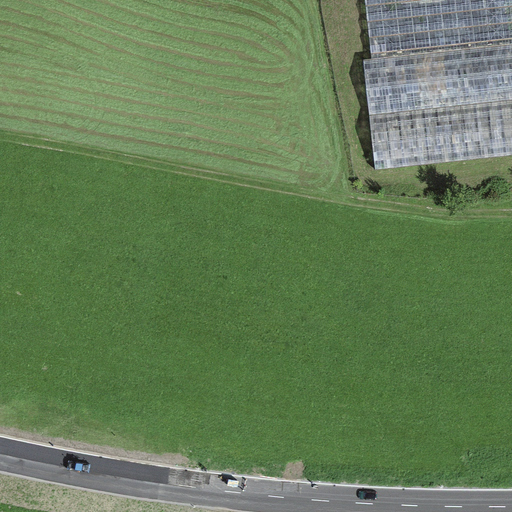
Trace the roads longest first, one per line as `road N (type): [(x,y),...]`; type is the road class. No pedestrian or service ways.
road 1 (track): [(0,138),(405,208),(511,210)]
road 2 (secondary): [(511,505),(261,494),(0,452)]
